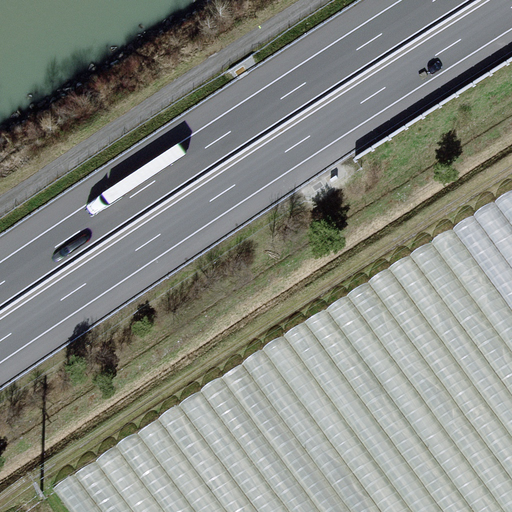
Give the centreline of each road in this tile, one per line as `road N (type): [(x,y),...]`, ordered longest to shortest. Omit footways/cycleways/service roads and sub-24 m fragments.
road 1 (motorway): [(0,340),(511,7)]
road 2 (motorway): [(432,0),(0,282)]
road 3 (unclassified): [(317,0),(0,207)]
